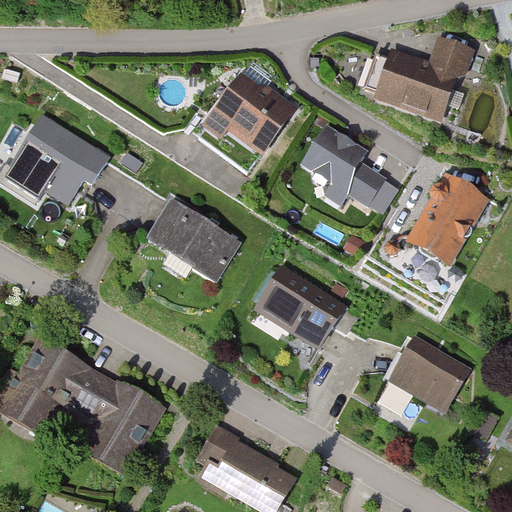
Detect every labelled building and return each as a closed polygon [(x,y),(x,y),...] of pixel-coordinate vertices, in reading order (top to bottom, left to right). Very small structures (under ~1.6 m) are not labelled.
[(396,55),(379,105),(449,129),(474,55),(444,45),(435,69),(396,55)] [(248,81),(214,127),(262,164),(297,118),(248,81)] [(108,162),(45,124),(11,181),(75,218),(108,162)] [(405,175),(331,134),(307,177),(381,218),(405,175)] [(449,181),(412,249),(456,273),(493,204),(449,181)] [(244,249),(174,206),(151,245),(221,287),(244,249)] [(289,273),(262,316),(322,353),(349,311),(289,273)] [(476,377),(418,343),(393,387),(450,421),(476,377)] [(169,415),(40,347),(3,417),(51,442),(63,420),(96,437),(84,459),(132,485),(169,415)] [(280,511),(300,480),(219,432),(192,478),(249,511),(280,511)]
